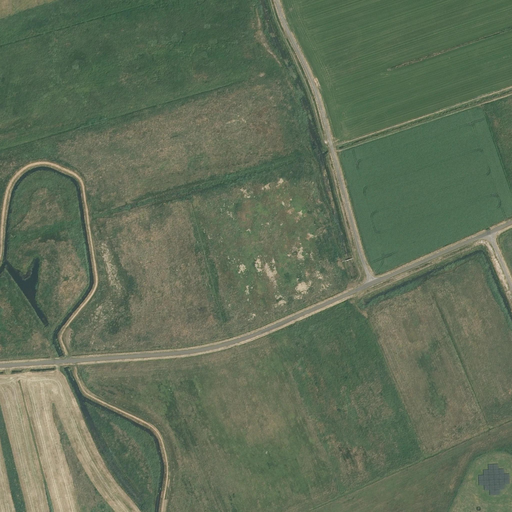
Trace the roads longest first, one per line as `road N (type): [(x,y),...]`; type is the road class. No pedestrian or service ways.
road 1 (unclassified): [(64,360),(221,345),(371,282)]
road 2 (unclassified): [(371,282),(319,103),(276,0)]
road 3 (unclassified): [(371,282),(488,232)]
